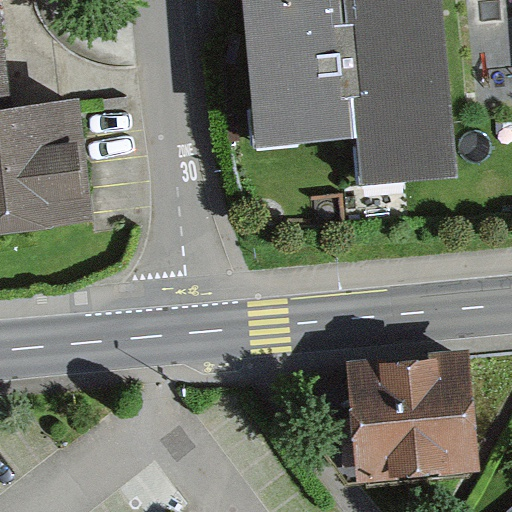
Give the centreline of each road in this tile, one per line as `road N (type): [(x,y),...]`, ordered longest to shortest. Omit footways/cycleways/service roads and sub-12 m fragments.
road 1 (residential): [(156,0),(187,288),(177,333)]
road 2 (secondary): [(511,302),(177,333)]
road 3 (secondary): [(177,333),(0,351)]
